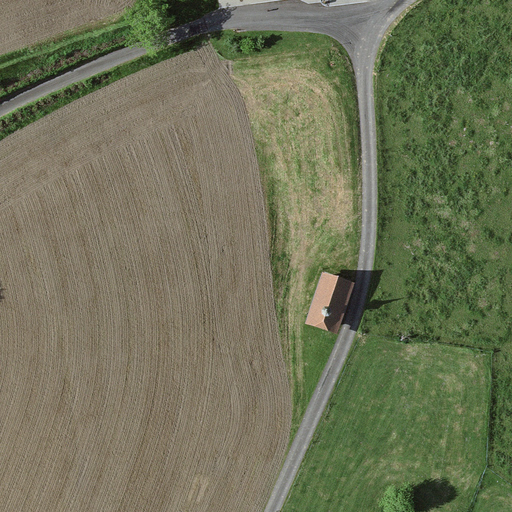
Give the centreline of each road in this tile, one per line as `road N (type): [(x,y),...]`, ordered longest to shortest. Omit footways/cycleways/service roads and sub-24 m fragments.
road 1 (unclassified): [(402,0),(361,26),(365,270),(271,511)]
road 2 (track): [(0,107),(222,21),(361,26)]
